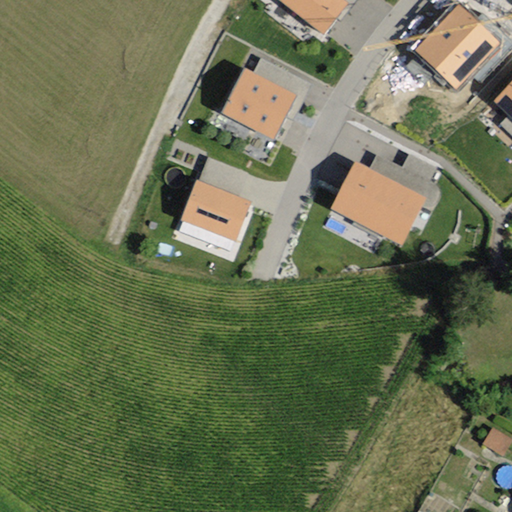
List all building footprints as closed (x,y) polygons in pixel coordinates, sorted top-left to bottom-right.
[(347,3),(343,0),(279,0),(323,34),(347,3)] [(496,44),(459,8),(419,50),(456,85),(496,44)] [(297,95),(244,69),(222,113),(274,140),(297,95)] [(511,83),(495,102),(511,118),(511,83)] [(426,198),(356,161),(331,209),(402,245),(426,198)] [(251,202),(197,181),(181,222),(236,242),(251,202)] [(510,440),(491,428),(483,440),(502,452),(510,440)]
